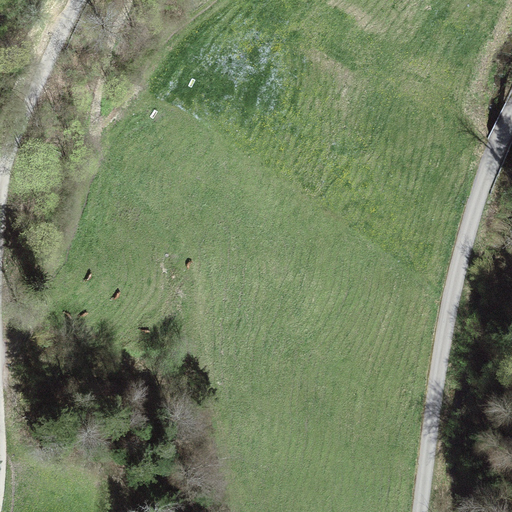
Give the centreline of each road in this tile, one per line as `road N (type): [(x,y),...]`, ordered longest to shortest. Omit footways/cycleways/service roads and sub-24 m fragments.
road 1 (residential): [(511,122),(481,180),(439,377),(423,511)]
road 2 (track): [(78,0),(0,173)]
